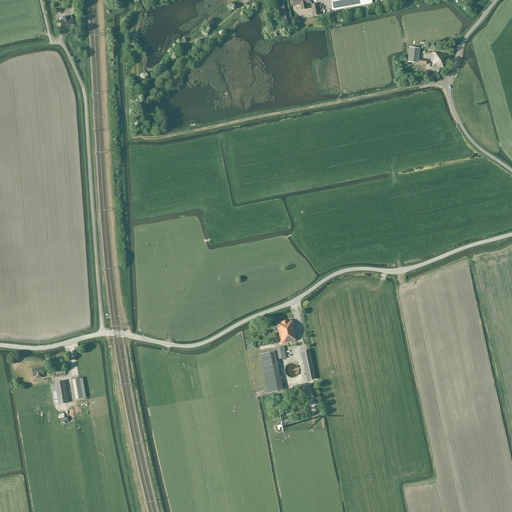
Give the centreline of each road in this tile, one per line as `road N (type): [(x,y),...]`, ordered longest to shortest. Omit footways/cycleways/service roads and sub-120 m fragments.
road 1 (unclassified): [(102,334),(191,346),(344,270),(398,272),(511,234)]
road 2 (unclassified): [(102,334),(85,101),(62,44)]
road 3 (unclassified): [(511,171),(469,138),(448,84),(463,41),(496,0)]
